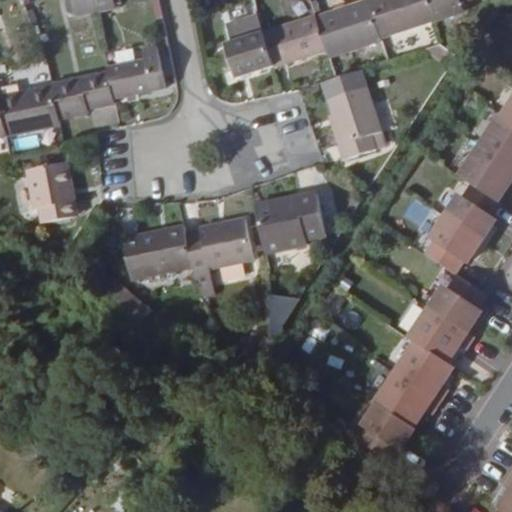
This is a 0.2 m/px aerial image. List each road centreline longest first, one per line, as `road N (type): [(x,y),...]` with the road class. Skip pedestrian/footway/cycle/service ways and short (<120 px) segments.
road 1 (residential): [(213,158),(178,0)]
road 2 (residential): [(439,499),(511,388)]
